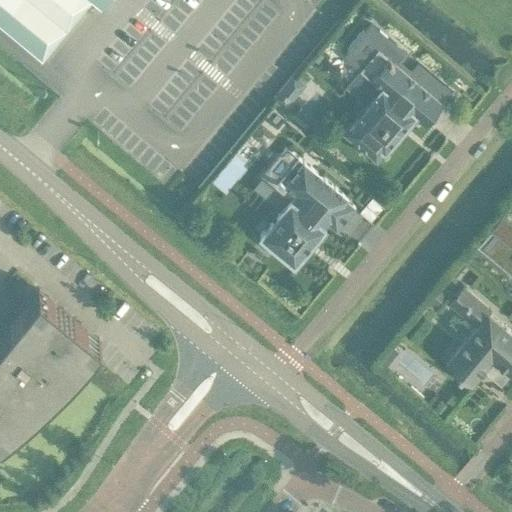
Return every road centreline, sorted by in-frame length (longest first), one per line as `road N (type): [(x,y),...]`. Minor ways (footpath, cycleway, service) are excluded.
road 1 (residential): [(284,372),(496,111)]
road 2 (secondary): [(268,393),(369,472),(401,481)]
road 3 (secondary): [(124,251),(0,148)]
road 4 (secondary): [(401,481),(284,372)]
road 5 (secondary): [(244,338),(124,251)]
road 6 (secondary): [(124,251),(147,291),(216,352)]
